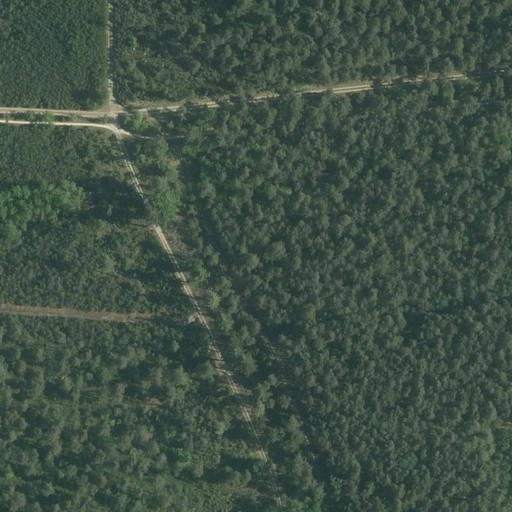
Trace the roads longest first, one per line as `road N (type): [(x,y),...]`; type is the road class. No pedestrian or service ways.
road 1 (track): [(148,112),(172,139),(286,378),(320,511)]
road 2 (track): [(276,511),(111,114)]
road 3 (track): [(148,112),(511,72)]
